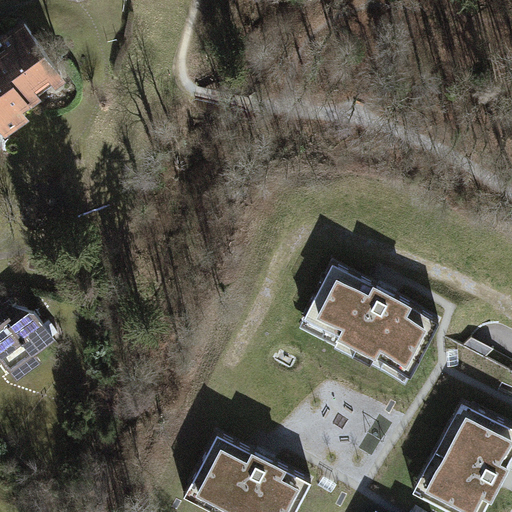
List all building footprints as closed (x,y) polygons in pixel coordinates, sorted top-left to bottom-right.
[(75,61),(34,5),(0,29),(0,114),(8,109),(15,119),(40,101),(33,92),(75,61)] [(303,309),(410,365),(439,309),(332,253),(303,309)] [(0,335),(17,358),(63,324),(38,291),(17,307),(13,301),(0,310),(0,335)] [(412,487),(459,511),(478,511),(511,446),(511,415),(462,390),(412,487)] [(188,481),(248,511),(292,511),(311,475),(217,426),(188,481)]
